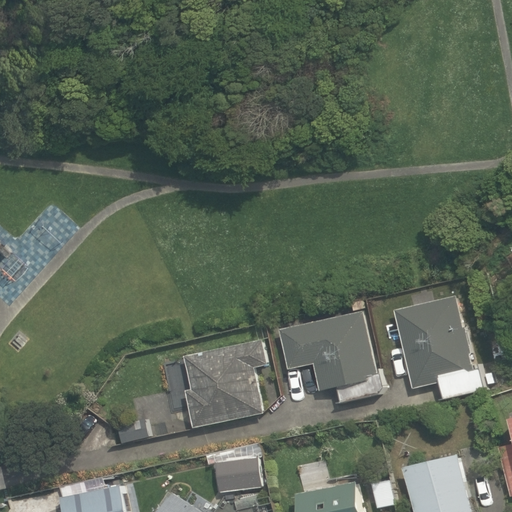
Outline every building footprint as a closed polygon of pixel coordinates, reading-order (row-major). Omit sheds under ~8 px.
[(459,294),(398,308),(417,388),(443,381),(447,399),(488,389),(483,368),(478,370),(474,353),(476,353),(469,326),(467,326),(459,294)] [(365,299),(355,302),(357,310),(367,307),(365,299)] [(381,368),(368,309),(283,328),(292,368),(317,362),(323,390),(337,387),(341,403),(383,394),(389,385),(384,367),(381,368)] [(265,337),(188,355),(196,388),(190,389),(198,428),(268,413),(259,366),(271,363),(265,337)] [(511,442),(502,445),(511,488),(511,442)] [(479,511),(466,451),(406,464),(417,511),(479,511)] [(262,454),(219,460),(223,491),(266,486),(262,454)] [(367,511),(360,479),(341,483),(339,477),(320,481),(321,488),(300,491),(304,511),(367,511)] [(130,511),(124,483),(64,496),(67,511),(130,511)] [(208,511),(178,491),(163,511),(208,511)]
